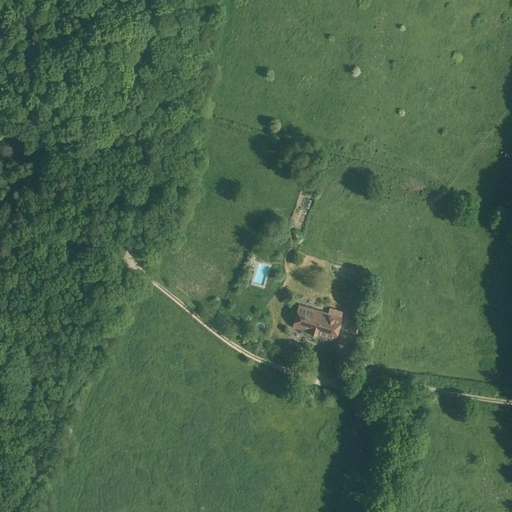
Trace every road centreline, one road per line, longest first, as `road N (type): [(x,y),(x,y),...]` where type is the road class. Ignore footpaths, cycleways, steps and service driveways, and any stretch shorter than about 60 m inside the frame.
road 1 (track): [(511,402),(388,380),(356,387),(271,364),(221,336),(128,260)]
road 2 (unclassified): [(126,265),(178,112),(195,0)]
